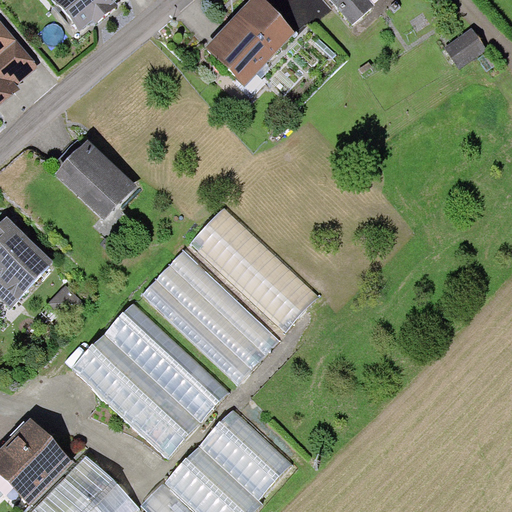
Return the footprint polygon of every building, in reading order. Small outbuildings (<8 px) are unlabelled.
[(52,0),(81,33),(119,0),(52,0)] [(261,0),(252,0),(205,49),(245,87),(296,34),(295,32),(263,1),(261,0)] [(324,0),(264,0),(263,1),(295,32),(309,22),(311,25),(332,9),(324,0)] [(329,0),(353,27),(377,7),(370,0),(329,0)] [(0,22),(0,107),(20,91),(17,87),(39,69),(0,22)] [(468,38),(442,54),(454,73),(480,56),(468,38)] [(61,170),(56,176),(104,223),(137,189),(89,142),(84,147),(78,142),(56,165),(61,170)] [(225,209),(191,245),(286,333),(320,297),(225,209)] [(7,220),(0,228),(0,299),(11,310),(54,264),(7,220)] [(184,252),(143,296),(240,386),(281,342),(184,252)] [(81,299),(67,286),(49,304),(63,318),(81,299)] [(135,305),(73,371),(168,459),(230,393),(135,305)] [(234,411),(165,484),(195,511),(256,511),(263,505),(260,501),(293,466),(234,411)] [(31,421),(0,451),(0,476),(32,509),(76,466),(31,421)] [(139,511),(141,510),(87,456),(76,466),(32,509),(29,511),(139,511)] [(191,511),(164,485),(142,507),(146,511),(191,511)]
